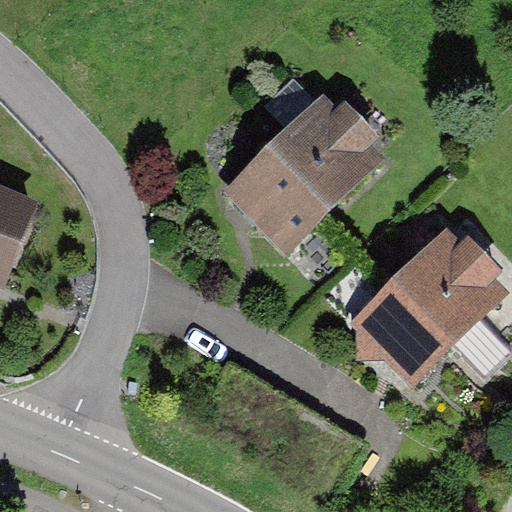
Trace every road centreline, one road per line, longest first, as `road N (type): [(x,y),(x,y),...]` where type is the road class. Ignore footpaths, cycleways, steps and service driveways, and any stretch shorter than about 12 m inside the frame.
road 1 (residential): [(61,455),(130,284),(128,239),(115,185),(0,66)]
road 2 (tertiary): [(187,511),(61,455)]
